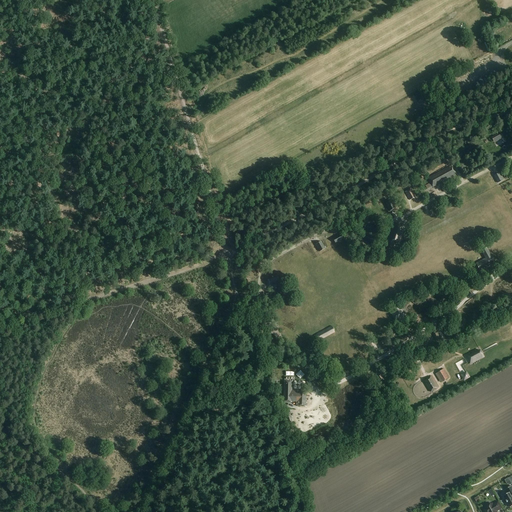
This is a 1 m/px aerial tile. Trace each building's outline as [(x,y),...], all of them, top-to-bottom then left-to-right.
[(425,97),(422,91),(414,95),(417,101),(425,97)] [(504,138),(501,132),(491,137),(494,143),(504,138)] [(457,175),(452,165),(427,178),(433,188),(457,175)] [(501,176),(499,173),(494,176),(498,183),(504,180),(502,176),(501,176)] [(416,197),(411,189),(405,192),(410,200),(416,197)] [(395,208),(392,201),(386,203),(390,211),(395,208)] [(403,227),(393,224),(386,247),(391,249),(393,242),(397,243),(396,244),(399,245),(402,235),(400,234),(403,227)] [(325,249),(321,242),(315,245),(319,252),(325,249)] [(490,255),(487,248),(481,251),(485,258),(476,263),(479,270),(496,262),(492,254),(490,255)] [(278,275),(268,277),(270,284),(280,282),(278,275)] [(398,311),(397,309),(392,312),(393,314),(392,315),(395,321),(402,317),(399,310),(398,311)] [(335,333),(331,326),(316,334),(319,341),(335,333)] [(480,345),(464,353),(470,364),(485,356),(480,345)] [(449,377),(444,369),(435,374),(441,382),(449,377)] [(439,387),(432,376),(423,381),(431,392),(439,387)] [(284,381),(284,402),(292,402),(292,401),(296,402),(296,404),(298,405),(298,406),(307,406),(307,403),(306,403),(306,400),(306,392),(298,392),(298,390),(292,390),(292,381),(284,381)] [(293,422),(290,411),(285,412),(288,423),(293,422)] [(502,508),(498,502),(493,505),(492,504),(486,507),(487,509),(486,510),(486,511),(485,511),(496,511),(497,510),(498,511),(502,508)]
